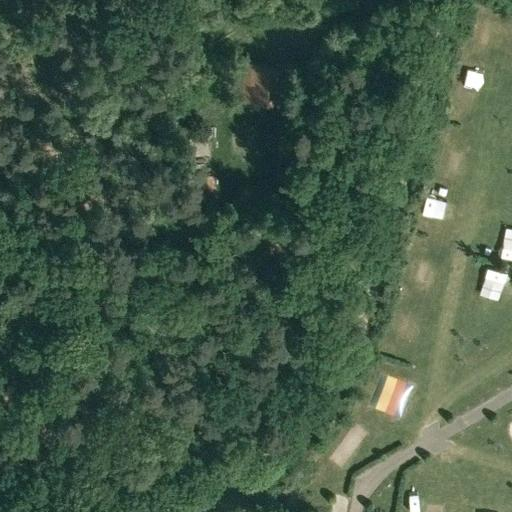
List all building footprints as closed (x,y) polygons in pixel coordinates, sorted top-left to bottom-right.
[(291,105),(294,67),(236,58),(233,97),(291,105)] [(451,93),(461,96),(467,78),(457,75),(451,93)] [(440,132),(438,147),(465,151),(467,136),(440,132)] [(445,213),(447,192),(427,189),(424,210),(445,213)] [(511,250),(511,229),(500,229),(499,250),(511,250)] [(425,283),(429,266),(409,260),(405,277),(425,283)] [(392,332),(413,333),(413,314),(392,313),(392,332)] [(378,409),(398,416),(411,381),(391,374),(378,409)] [(423,511),(439,511),(437,501),(422,504),(423,511)]
